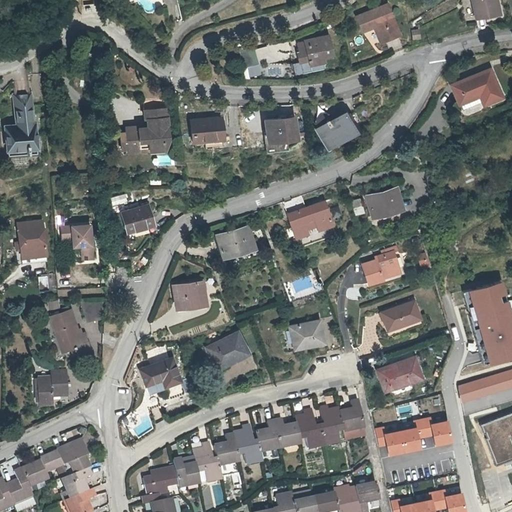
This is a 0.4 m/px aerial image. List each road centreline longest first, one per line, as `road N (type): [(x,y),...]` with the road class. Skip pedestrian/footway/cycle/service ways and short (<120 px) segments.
road 1 (residential): [(428,55),(425,79),(377,146),(340,171),(186,222),(167,244),(106,404)]
road 2 (residential): [(428,55),(298,94),(208,91),(180,76)]
road 3 (residential): [(114,463),(208,414),(339,374)]
road 4 (residential): [(445,295),(459,347),(447,381),(473,511)]
road 5 (residential): [(0,69),(75,24),(93,23),(160,71),(180,76)]
road 6 (residential): [(180,76),(203,43),(335,0)]
